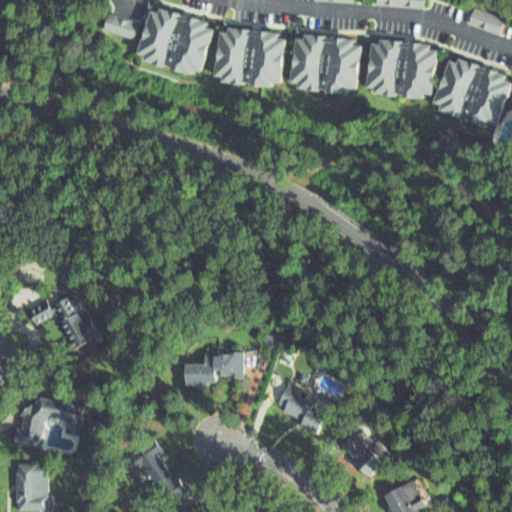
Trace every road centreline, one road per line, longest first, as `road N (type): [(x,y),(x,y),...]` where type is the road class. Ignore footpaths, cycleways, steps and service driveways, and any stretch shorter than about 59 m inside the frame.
road 1 (residential): [(511,396),(454,311),(299,193),(224,154),(0,88)]
road 2 (residential): [(511,39),(416,12),(119,0)]
road 3 (residential): [(333,511),(267,458),(214,439)]
